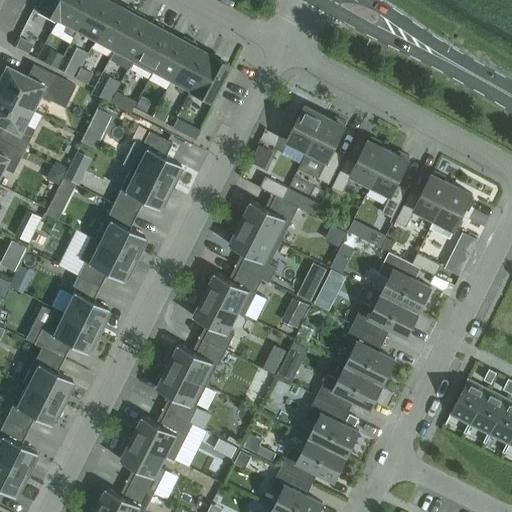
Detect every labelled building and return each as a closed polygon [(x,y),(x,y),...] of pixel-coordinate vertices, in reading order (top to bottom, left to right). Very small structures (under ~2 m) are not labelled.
[(54,22),(66,0),(40,0),(35,11),(54,22)] [(71,36),(90,0),(66,0),(54,22),(55,22),(57,18),(66,23),(64,32),(71,36)] [(107,0),(90,0),(71,36),(72,37),(76,28),(95,38),(113,3),(107,0)] [(113,3),(95,38),(114,48),(132,14),(113,3)] [(131,63),(151,24),(132,14),(114,48),(132,58),(129,62),(131,63)] [(151,24),(131,63),(150,73),(171,34),(151,24)] [(171,34),(150,73),(153,69),(171,79),(190,44),(171,34)] [(19,37),(14,47),(27,54),(31,47),(32,44),(19,37)] [(188,93),(209,54),(190,44),(171,79),(189,89),(187,93),(188,93)] [(48,53),(44,61),(56,67),(60,59),(48,53)] [(209,54),(188,93),(207,104),(228,65),(209,54)] [(66,64),(62,71),(74,77),(79,66),(68,60),(66,64)] [(5,65),(0,75),(0,93),(30,108),(38,93),(64,106),(74,85),(33,64),(27,76),(5,65)] [(79,66),(74,77),(86,83),(91,72),(79,66)] [(115,89),(108,101),(130,112),(133,107),(136,101),(115,89)] [(23,123),(30,108),(0,93),(0,123),(2,125),(0,128),(0,139),(23,150),(34,129),(23,123)] [(140,95),(134,106),(145,111),(151,100),(140,95)] [(307,151),(325,116),(305,105),(303,109),(299,107),(294,118),(297,120),(287,141),(307,151)] [(325,116),(307,151),(327,160),(318,178),(329,184),(341,160),(330,155),(345,126),(344,125),(346,122),(335,116),(333,120),(325,116)] [(176,117),(171,127),(195,138),(200,129),(176,117)] [(148,130),(130,167),(169,186),(172,178),(176,180),(181,169),(178,167),(179,165),(180,165),(180,164),(164,156),(171,142),(148,130)] [(351,175),(371,185),(388,150),(380,146),(382,142),(371,136),(369,140),(368,140),(353,169),(343,164),(331,187),(342,193),(351,175)] [(12,172),(23,150),(0,139),(0,168),(1,167),(12,172)] [(259,144),(250,161),(265,168),(273,151),(259,144)] [(388,150),(371,185),(390,195),(381,212),(392,218),(404,194),(394,189),(409,160),(408,159),(410,156),(398,150),(396,154),(388,150)] [(113,203),(135,214),(142,200),(158,208),(159,207),(158,207),(159,204),(163,206),(168,195),(165,194),(169,186),(130,167),(130,168),(113,203)] [(68,168),(63,177),(78,184),(82,175),(68,168)] [(415,209),(434,219),(452,184),(444,180),(446,176),(434,170),(432,174),(417,203),(407,198),(395,221),(406,227),(415,209)] [(289,187),(265,175),(260,186),(276,195),(283,198),(289,187)] [(452,184),(434,219),(443,223),(440,233),(450,238),(465,208),(468,210),(474,199),(470,197),(472,194),(452,184)] [(251,201),(247,208),(244,206),(238,220),(237,219),(236,220),(281,242),(299,207),(283,198),(276,195),(269,209),(251,200),(251,201)] [(50,202),(44,212),(57,219),(62,208),(50,202)] [(90,236),(133,258),(135,253),(138,254),(145,241),(142,239),(143,237),(144,236),(128,228),(135,214),(113,203),(106,217),(105,216),(94,238),(90,236)] [(385,234),(354,218),(348,230),(380,246),(385,234)] [(21,219),(14,235),(29,242),(36,227),(21,219)] [(281,242),(236,220),(236,221),(237,221),(230,234),(233,236),(230,243),(229,243),(229,244),(247,253),(240,266),(262,278),(269,282),(277,267),(270,263),(281,242)] [(462,231),(456,244),(470,251),(477,238),(462,231)] [(77,275),(99,286),(106,272),(122,280),(122,279),(123,276),(126,278),(133,264),(130,263),(133,258),(90,236),(78,259),(83,261),(77,275)] [(386,237),(381,246),(389,251),(394,241),(386,237)] [(342,272),(354,248),(342,242),(331,266),(342,272)] [(382,293),(419,312),(431,287),(415,279),(421,267),(412,263),(412,264),(389,252),(383,263),(394,269),(382,293)] [(412,263),(421,267),(436,275),(441,264),(418,252),(412,263)] [(200,291),(200,292),(244,314),(262,278),(240,266),(233,280),(229,278),(215,271),(214,273),(215,273),(211,280),(208,279),(202,291),(200,291)] [(325,280),(340,287),(346,276),(331,268),(325,280)] [(54,308),(97,329),(100,322),(104,323),(109,313),(106,311),(107,309),(108,308),(92,300),(99,286),(77,275),(69,290),(73,292),(62,312),(54,308)] [(12,276),(8,285),(22,292),(26,283),(12,276)] [(302,285),(298,294),(310,300),(315,291),(302,285)] [(244,314),(200,292),(199,292),(201,293),(194,306),(197,307),(194,315),(193,314),(193,316),(207,323),(211,325),(203,338),(226,350),(233,335),(228,332),(238,312),(244,315),(244,314)] [(353,323),(380,337),(385,325),(407,336),(419,312),(382,293),(374,308),(363,303),(353,323)] [(293,296),(287,308),(303,317),(310,305),(293,296)] [(97,329),(54,308),(43,329),(41,328),(33,343),(41,347),(63,358),(70,344),(86,352),(86,351),(87,348),(91,349),(96,339),(93,337),(97,329)] [(345,365),(383,383),(395,359),(374,348),(380,337),(353,323),(342,345),(353,350),(345,365)] [(164,363),(206,385),(217,364),(219,365),(226,350),(204,338),(197,352),(179,343),(178,344),(178,345),(175,351),(172,350),(165,363),(164,363)] [(56,372),(63,358),(41,347),(34,360),(33,360),(22,382),(60,402),(64,394),(68,396),(72,385),(69,383),(71,381),(72,380),(56,372)] [(196,406),(206,385),(164,363),(163,364),(164,365),(158,378),(161,380),(157,386),(156,387),(174,396),(167,410),(193,423),(193,422),(190,421),(197,407),(196,406)] [(282,365),(277,374),(292,381),(296,372),(282,365)] [(383,383),(345,365),(338,380),(327,375),(317,395),(343,409),(349,397),(371,408),(383,383)] [(489,368),(483,379),(491,383),(496,372),(489,368)] [(260,369),(255,380),(269,386),(274,375),(260,369)] [(510,393),(511,389),(511,380),(508,378),(503,389),(510,393)] [(487,390),(467,380),(446,423),(452,412),(469,421),(464,432),(466,433),(487,390)] [(60,402),(22,382),(21,383),(26,385),(16,405),(12,404),(5,419),(27,430),(34,416),(50,424),(50,423),(51,420),(54,421),(60,411),(56,409),(60,402)] [(485,443),(507,400),(487,390),(466,433),(472,422),(489,431),(483,442),(485,443)] [(343,409),(317,395),(306,416),(317,422),(309,437),(347,455),(359,431),(338,420),(343,409)] [(510,442),(511,437),(511,402),(507,400),(485,443),(486,443),(491,432),(508,441),(502,451),(504,452),(510,442)] [(142,416),(139,423),(136,422),(129,435),(128,434),(128,435),(175,459),(193,423),(167,410),(160,424),(142,415),(142,416)] [(0,461),(24,473),(28,466),(31,467),(37,457),(33,455),(35,452),(35,453),(36,452),(20,444),(27,430),(5,419),(0,427),(0,461)] [(121,450),(125,451),(121,458),(120,459),(138,468),(131,482),(154,493),(166,469),(160,466),(165,455),(174,460),(175,459),(128,435),(127,436),(128,436),(121,450)] [(281,467),(307,481),(313,469),(334,480),(347,455),(309,437),(302,452),(291,446),(281,467)] [(20,481),(24,473),(0,461),(0,488),(14,496),(14,495),(14,494),(15,492),(18,494),(24,483),(20,481)] [(307,481),(281,467),(270,488),(281,494),(273,509),(279,511),(318,511),(323,503),(302,492),(307,481)] [(91,507),(101,511),(144,511),(154,493),(131,482),(124,496),(106,487),(106,488),(103,495),(100,493),(93,507),(92,506),(91,507)]
